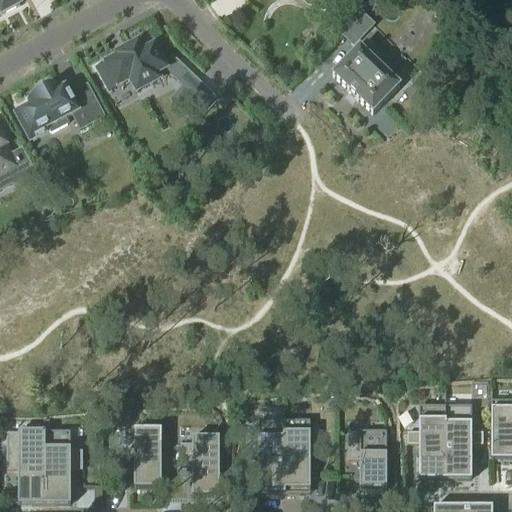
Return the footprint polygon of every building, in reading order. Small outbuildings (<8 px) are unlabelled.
[(0,0),(0,16),(1,18),(19,8),(14,0),(0,0)] [(374,28),(361,16),(341,37),(354,49),(374,28)] [(117,61),(97,72),(109,95),(129,84),(134,93),(136,96),(151,88),(166,80),(166,79),(169,77),(186,94),(196,83),(176,64),(164,70),(153,50),(151,51),(146,42),(126,53),(115,59),(117,61)] [(382,60),(366,45),(359,52),(332,80),(372,119),(399,91),(375,67),(382,60)] [(97,107),(87,90),(69,99),(65,92),(45,103),(42,98),(30,105),(32,109),(17,117),(31,143),(49,133),(52,138),(68,129),(65,124),(72,120),(81,135),(105,122),(97,107)] [(232,104),(222,95),(214,102),(224,112),(232,104)] [(0,178),(14,171),(21,183),(34,176),(21,152),(9,159),(0,142),(0,178)] [(490,465),(511,464),(511,404),(490,405),(490,465)] [(483,448),(483,436),(471,436),(471,409),(444,410),(444,485),(471,485),(471,448),(483,448)] [(444,485),(444,410),(417,410),(417,436),(407,436),(407,449),(417,449),(418,485),(444,485)] [(257,425),(257,498),(283,498),(283,425),(257,425)] [(309,461),(309,451),(309,425),(283,425),(283,498),(309,498),(309,461)] [(161,434),(133,434),(133,493),(161,493),(161,434)] [(44,436),(6,436),(6,474),(17,474),(17,510),(44,510),(44,436)] [(70,454),(70,436),(44,436),(44,510),(70,510),(70,474),(82,474),(82,454),(70,454)] [(347,436),(347,465),(359,465),(359,495),(386,495),(386,436),(347,436)] [(192,448),(180,447),(180,470),(191,470),(191,501),(219,501),(219,441),(192,441),(192,448)]
